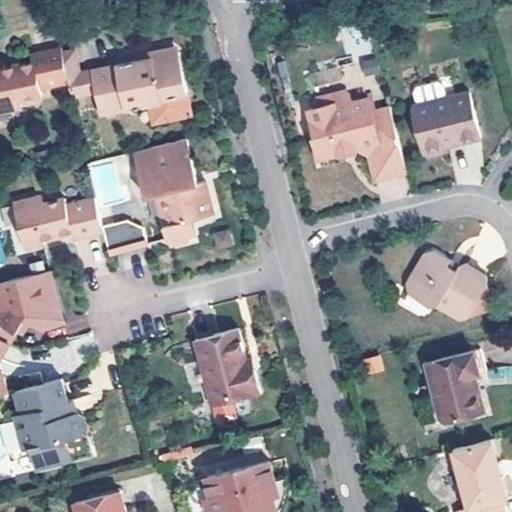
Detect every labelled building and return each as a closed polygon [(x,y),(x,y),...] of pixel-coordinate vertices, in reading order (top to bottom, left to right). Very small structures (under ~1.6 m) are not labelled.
[(64,49),(62,44),(32,52),(32,59),(10,64),(5,65),(3,60),(0,61),(0,108),(22,103),(21,96),(43,91),(42,85),(70,79),(64,49)] [(75,47),(64,49),(70,79),(73,95),(98,90),(94,68),(80,71),(75,47)] [(103,112),(148,103),(156,102),(160,122),(191,116),(179,53),(172,48),(158,51),(153,56),(146,58),(138,59),(94,68),(98,90),(103,112)] [(153,56),(158,51),(138,54),(138,59),(146,58),(153,56)] [(460,137),(461,141),(482,135),(471,89),(419,102),(416,105),(416,107),(415,111),(424,149),(429,153),(446,149),(449,144),(448,141),(452,140),(460,137)] [(317,98),(320,109),(331,106),(332,110),(347,106),(344,92),(317,98)] [(407,172),(391,107),(371,112),(369,100),(347,106),(332,110),(331,106),(320,109),(308,111),(314,137),(312,138),(318,159),(349,152),(361,149),(368,158),(373,180),(407,172)] [(152,124),(160,122),(156,102),(148,103),(152,124)] [(188,137),(135,150),(146,194),(157,192),(168,238),(174,240),(187,238),(192,232),(189,217),(194,216),(214,211),(207,179),(199,181),(195,182),(194,177),(193,173),(196,172),(188,137)] [(17,203),(28,246),(46,242),(45,237),(49,236),(73,231),(74,238),(105,230),(96,197),(68,203),(66,198),(45,203),(43,197),(17,203)] [(189,217),(192,232),(197,230),(194,216),(189,217)] [(105,230),(111,253),(149,243),(145,226),(129,219),(104,225),(105,230)] [(217,248),(233,243),(228,228),(212,233),(217,248)] [(461,262),(459,267),(453,264),(448,262),(451,256),(435,247),(431,248),(428,249),(408,284),(410,291),(431,302),(440,301),(463,314),(471,312),(488,280),(487,273),(469,262),(461,262)] [(461,262),(451,256),(448,262),(453,264),(459,267),(461,262)] [(0,393),(8,392),(3,371),(0,371),(0,360),(0,361),(18,331),(25,317),(33,322),(42,327),(64,322),(51,269),(0,281),(0,393)] [(488,280),(471,312),(493,307),(488,280)] [(25,317),(18,331),(25,335),(33,322),(25,317)] [(239,328),(197,339),(221,430),(225,432),(239,429),(242,425),(235,397),(262,390),(256,369),(251,371),(247,359),(239,328)] [(488,369),(482,347),(428,361),(441,414),(450,419),(486,409),(477,372),(488,369)] [(362,359),(366,375),(385,370),(381,354),(362,359)] [(253,357),(247,359),(251,371),(256,369),(253,357)] [(64,377),(16,390),(22,412),(16,414),(21,434),(30,439),(32,446),(38,468),(74,458),(69,438),(85,432),(88,426),(86,416),(78,412),(72,412),(71,405),(64,377)] [(21,434),(25,447),(32,446),(30,439),(21,434)] [(494,437),(456,447),(471,504),(459,507),(460,511),(505,511),(502,497),(509,496),(503,473),(499,458),(494,437)] [(499,458),(503,473),(508,472),(504,457),(499,458)] [(271,459),(208,476),(213,495),(214,501),(216,507),(217,511),(277,511),(278,511),(274,493),(271,482),(277,480),(271,459)] [(271,482),(274,493),(280,492),(277,480),(271,482)] [(127,511),(122,489),(75,501),(78,511),(127,511)] [(214,501),(213,495),(207,497),(210,509),(216,507),(214,501)]
